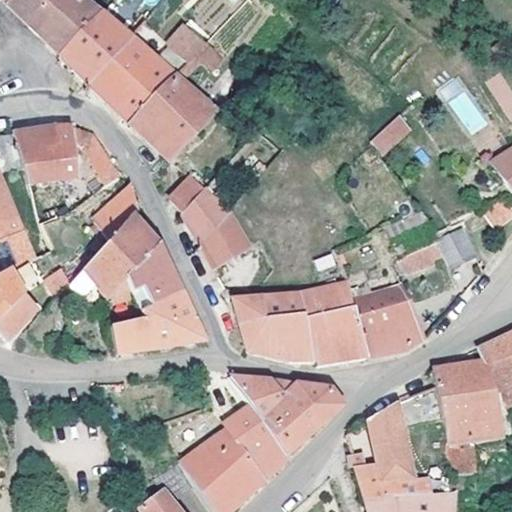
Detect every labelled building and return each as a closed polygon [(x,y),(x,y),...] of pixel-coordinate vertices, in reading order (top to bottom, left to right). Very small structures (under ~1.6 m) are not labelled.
[(17,0),(0,0),(0,3),(6,10),(17,0)] [(98,19),(75,0),(17,0),(6,10),(32,34),(61,60),(98,19)] [(89,89),(128,42),(98,19),(61,60),(77,77),(89,89)] [(194,59),(204,47),(182,28),(152,61),(175,79),(194,59)] [(175,79),(152,61),(128,42),(89,89),(105,105),(129,128),(175,79)] [(222,62),(204,47),(194,59),(211,75),(222,62)] [(507,122),(511,119),(511,91),(502,72),(486,80),(507,122)] [(468,137),(488,123),(457,76),(437,89),(468,137)] [(173,166),(223,117),(175,79),(129,128),(146,142),(173,166)] [(398,122),(371,149),(386,161),(413,135),(398,122)] [(53,134),(12,140),(25,177),(30,194),(82,187),(76,154),(86,156),(86,159),(110,189),(124,179),(93,142),(72,135),(53,134)] [(12,140),(0,141),(0,182),(1,185),(25,177),(12,140)] [(511,154),(490,169),(511,199),(511,154)] [(183,219),(204,194),(205,193),(192,180),(170,201),(170,206),(183,219)] [(0,249),(24,239),(1,185),(0,182),(0,249)] [(131,220),(140,216),(133,192),(94,226),(112,247),(75,287),(83,298),(93,287),(108,306),(126,286),(158,249),(131,220)] [(227,217),(204,194),(183,219),(200,247),(227,217)] [(511,211),(504,199),(482,212),(493,230),(511,218),(511,211)] [(227,217),(200,247),(215,273),(250,252),(229,215),(227,217)] [(421,219),(415,224),(429,249),(439,243),(439,242),(434,235),(421,219)] [(415,224),(379,243),(397,273),(405,268),(406,269),(432,254),(429,249),(415,224)] [(467,239),(461,227),(439,242),(439,243),(443,252),(467,239)] [(172,276),(158,249),(126,286),(134,302),(142,319),(182,296),(172,276)] [(30,261),(18,267),(29,288),(40,282),(30,261)] [(57,303),(72,290),(63,272),(47,283),(57,303)] [(396,276),(351,292),(358,320),(367,364),(410,358),(423,346),(396,276)] [(25,287),(17,277),(0,286),(0,340),(8,348),(39,316),(26,304),(21,298),(27,293),(25,287)] [(246,305),(234,309),(240,331),(358,320),(351,292),(300,302),(246,305)] [(205,345),(182,296),(142,319),(134,302),(107,315),(116,360),(145,356),(205,345)] [(367,364),(358,320),(240,331),(248,358),(290,369),(317,369),(317,373),(347,368),(367,364)] [(511,346),(482,360),(487,374),(435,382),(453,488),(477,485),(472,455),(503,451),(495,406),(506,404),(509,419),(511,418),(511,346)] [(243,382),(231,383),(246,405),(258,423),(282,404),(272,386),(243,382)] [(330,395),(272,386),(282,404),(258,423),(286,462),(316,435),(342,412),(330,395)] [(225,387),(199,391),(209,409),(233,400),(225,387)] [(286,462),(258,423),(246,405),(220,422),(228,435),(178,464),(193,488),(208,511),(238,511),(240,511),(261,490),(288,464),(286,462)] [(382,422),(368,431),(375,475),(379,497),(411,493),(397,414),(382,422)] [(193,488),(178,464),(152,482),(158,491),(165,487),(175,500),(193,488)] [(381,511),(413,509),(411,493),(379,497),(375,475),(366,477),(364,464),(352,466),(358,486),(365,511),(381,511)] [(185,511),(175,500),(165,487),(158,491),(135,509),(137,511),(185,511)] [(425,507),(423,491),(411,493),(413,509),(425,507)]
